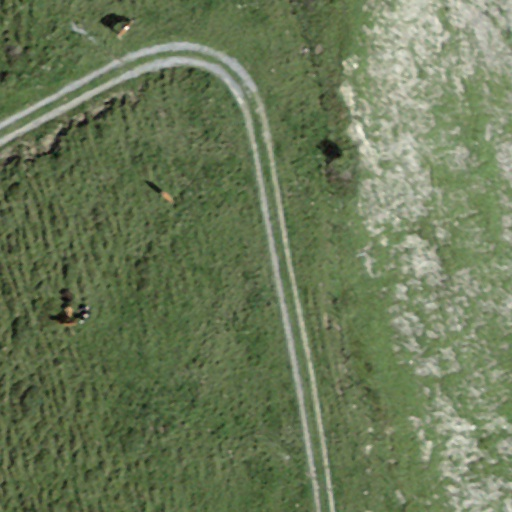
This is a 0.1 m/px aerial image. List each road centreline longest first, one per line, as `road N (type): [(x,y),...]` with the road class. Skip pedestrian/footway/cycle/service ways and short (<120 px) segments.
road 1 (track): [(328,511),(247,76),(204,39),(143,41)]
road 2 (track): [(143,41),(0,117)]
